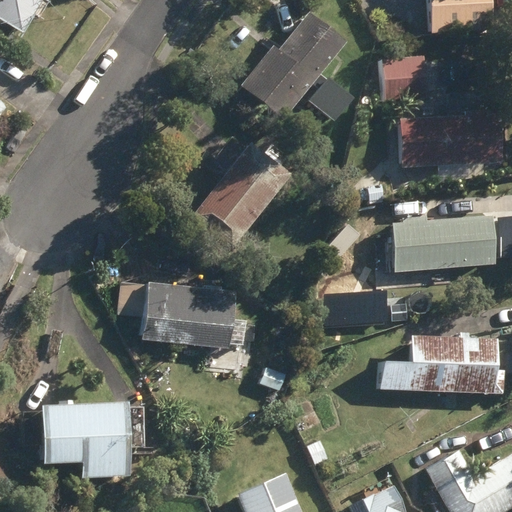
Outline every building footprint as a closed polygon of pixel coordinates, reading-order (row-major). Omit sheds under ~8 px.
[(0,0),(0,20),(24,35),(43,0),(0,0)] [(430,0),(432,35),(494,33),(492,0),(430,0)] [(242,87),(285,121),(347,43),(310,14),(280,52),(274,47),(242,87)] [(382,62),(385,104),(428,101),(424,59),(382,62)] [(353,95),(326,76),(307,102),(333,122),(353,95)] [(458,167),(458,171),(466,170),(466,166),(503,165),(501,113),(467,114),(467,120),(401,121),(402,169),(458,167)] [(193,218),(233,251),(292,176),(252,145),(242,156),(229,146),(213,165),(227,176),(193,218)] [(367,186),(369,205),(392,203),(390,185),(367,186)] [(393,226),(396,274),(496,266),(493,219),(427,224),(428,219),(403,221),(403,226),(393,226)] [(143,342),(230,350),(230,346),(245,348),(247,323),(233,321),(236,293),(148,285),(143,342)] [(389,306),(392,320),(412,316),(409,302),(389,306)] [(381,391),(504,397),(505,375),(497,374),(498,342),(468,341),(469,336),(456,335),(456,340),(414,338),(413,366),(382,364),(381,391)] [(267,385),(281,388),(282,376),(268,374),(267,385)] [(86,465),(87,480),(128,479),(128,450),(144,449),(143,408),(127,409),(126,404),(44,407),(45,413),(21,413),(22,449),(47,447),(47,466),(86,465)] [(426,472),(449,511),(508,511),(511,510),(511,455),(474,478),(459,452),(447,459),(437,442),(412,457),(422,474),(426,472)] [(307,450),(315,467),(328,462),(320,443),(307,450)] [(238,497),(244,511),(299,511),(285,477),(238,497)] [(406,511),(391,483),(345,506),(348,511),(406,511)]
